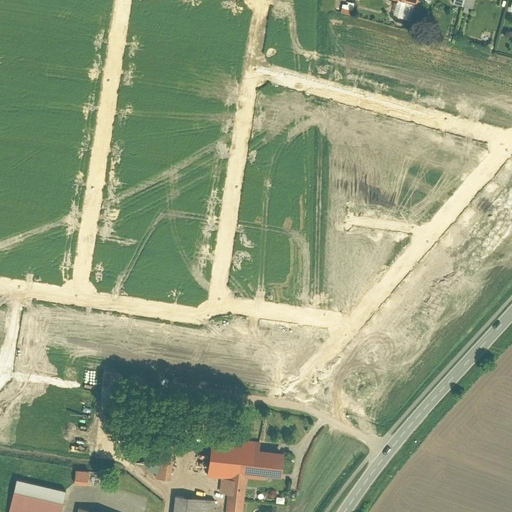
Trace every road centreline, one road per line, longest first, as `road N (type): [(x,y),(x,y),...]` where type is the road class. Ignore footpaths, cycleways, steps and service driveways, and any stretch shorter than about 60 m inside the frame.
road 1 (residential): [(122,0),(78,296)]
road 2 (residential): [(511,136),(251,67)]
road 3 (residential): [(352,319),(511,139)]
road 4 (residential): [(251,67),(216,303)]
road 5 (residential): [(384,456),(303,399),(305,372),(352,319)]
road 6 (secondary): [(384,456),(511,314)]
road 7 (residential): [(78,296),(197,312),(216,303)]
road 8 (residential): [(216,303),(352,319)]
